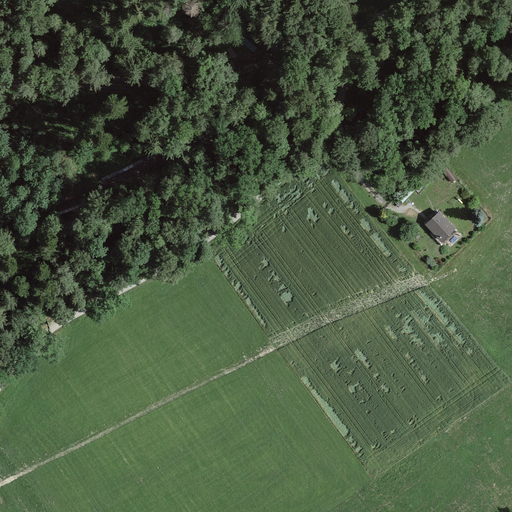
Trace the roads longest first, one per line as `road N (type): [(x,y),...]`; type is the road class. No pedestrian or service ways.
road 1 (unclassified): [(0,390),(47,333),(290,174),(327,138),(369,31),(395,7),(419,0)]
road 2 (track): [(0,84),(203,79),(297,48)]
